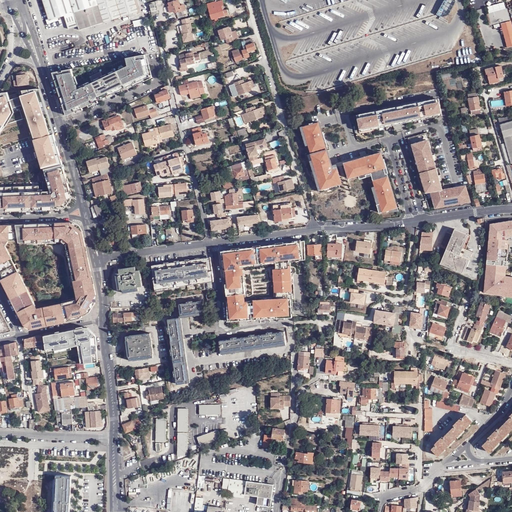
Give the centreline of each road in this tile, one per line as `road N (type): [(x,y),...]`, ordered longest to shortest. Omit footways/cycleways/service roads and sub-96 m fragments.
road 1 (residential): [(411,222),(211,244)]
road 2 (residential): [(424,220),(400,135),(388,138),(411,222)]
road 3 (residential): [(211,244),(224,332),(288,323),(292,350)]
road 4 (residential): [(273,511),(295,401),(292,350)]
road 5 (tertiary): [(44,75),(81,201)]
